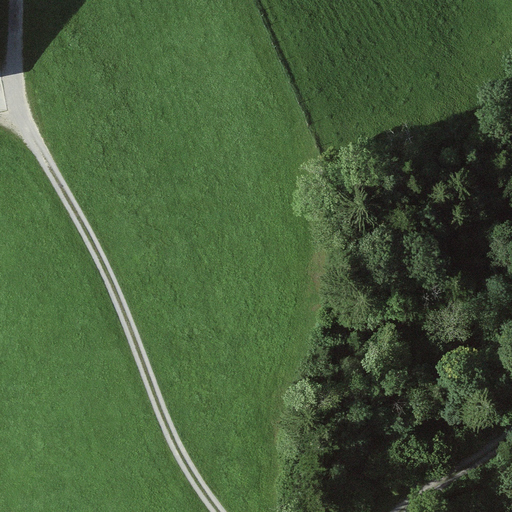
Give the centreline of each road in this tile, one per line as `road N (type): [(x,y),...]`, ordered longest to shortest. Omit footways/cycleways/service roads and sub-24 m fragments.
road 1 (track): [(1,101),(103,262),(172,455),(226,511)]
road 2 (track): [(395,511),(511,438)]
